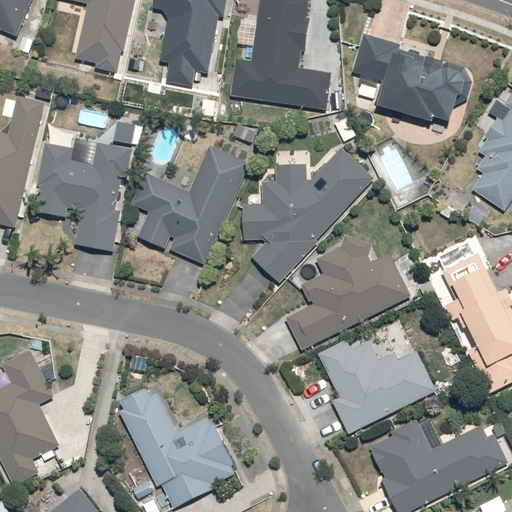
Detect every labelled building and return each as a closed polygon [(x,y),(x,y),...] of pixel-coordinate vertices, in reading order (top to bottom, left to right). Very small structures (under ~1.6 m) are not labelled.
[(0,0),(0,33),(5,36),(8,31),(14,34),(16,30),(21,33),(36,0),(0,0)] [(71,0),(94,6),(80,59),(122,70),(140,0),(71,0)] [(161,0),(159,9),(176,13),(165,63),(175,65),(172,81),(197,86),(201,70),(212,73),(229,0),(161,0)] [(239,60),(234,98),(332,110),(337,73),(305,69),(314,0),(310,0),(265,0),(258,62),(239,60)] [(368,36),(356,72),(390,84),(380,114),(435,132),(441,116),(459,122),(476,72),(368,36)] [(382,88),(365,82),(360,95),(376,102),(382,88)] [(484,154),(489,159),(482,170),(486,174),(475,190),(509,211),(511,206),(511,97),(501,90),(486,117),(500,126),(484,154)] [(220,99),(207,98),(207,118),(220,118),(220,99)] [(0,137),(0,226),(18,231),(51,107),(24,100),(13,141),(0,137)] [(337,122),(347,144),(361,137),(350,116),(337,122)] [(121,123),(120,142),(144,144),(146,125),(121,123)] [(48,185),(42,213),(70,219),(72,210),(87,213),(80,245),(117,253),(126,211),(121,210),(127,177),(131,178),(137,151),(103,144),(98,166),(76,161),(83,130),(56,124),(44,185),(48,185)] [(153,216),(142,237),(210,267),(254,166),(219,148),(193,195),(155,174),(137,206),(153,216)] [(273,245),(255,258),(282,284),(379,181),(346,150),(312,182),(312,168),(283,168),(283,183),(270,183),(269,208),(250,207),(249,244),(273,245)] [(423,260),(493,395),(511,385),(511,288),(509,290),(478,231),(423,260)] [(320,305),(292,317),(306,349),(416,301),(396,254),(379,262),(370,240),(324,261),(331,277),(312,285),(320,305)] [(389,333),(372,342),(368,334),(324,356),(345,399),(338,403),(353,434),(442,393),(418,346),(400,355),(389,333)] [(0,389),(0,451),(16,486),(42,474),(33,456),(66,440),(47,399),(59,393),(40,352),(9,367),(16,382),(0,389)] [(165,510),(160,500),(148,506),(150,511),(201,511),(195,498),(243,476),(217,419),(186,433),(163,384),(122,403),(153,471),(133,481),(136,487),(140,496),(160,487),(160,489),(165,487),(174,506),(165,510)] [(437,418),(423,424),(420,417),(395,428),(399,437),(376,447),(404,511),(413,511),(511,469),(511,460),(498,428),(484,434),(476,416),(443,431),(437,418)] [(101,511),(83,491),(57,511),(101,511)] [(0,511),(15,511),(10,501),(0,506),(0,511)]
